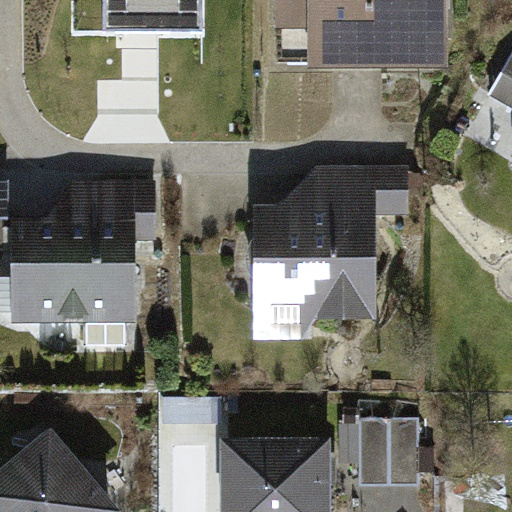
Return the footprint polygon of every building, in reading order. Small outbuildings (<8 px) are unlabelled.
[(279,0),(281,30),(311,29),(311,69),(453,68),(453,0),(279,0)] [(511,144),(511,106),(501,101),(486,132),(511,144)] [(283,206),(257,205),(262,340),(310,339),(320,320),(381,320),(379,166),(318,167),(283,206)] [(0,210),(18,209),(16,172),(0,173),(0,210)] [(55,220),(17,220),(18,321),(139,321),(136,239),(157,238),(155,181),(74,182),(55,220)] [(366,477),(428,474),(425,412),(363,415),(366,477)] [(122,511),(57,434),(0,481),(0,511),(122,511)] [(333,511),(334,441),(225,439),(223,511),(333,511)]
